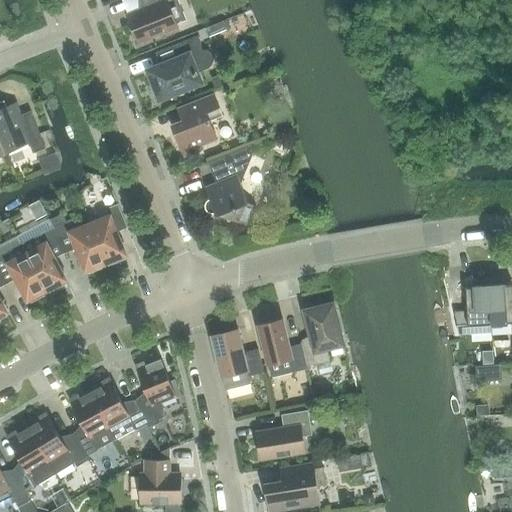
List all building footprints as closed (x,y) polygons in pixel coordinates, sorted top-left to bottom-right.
[(140,0),(144,8),(127,14),(139,43),(178,27),(177,24),(186,19),(178,0),(140,0)] [(206,28),(208,36),(227,29),(224,21),(205,28),(206,28)] [(202,50),(202,44),(198,35),(155,52),(161,66),(150,70),(161,97),(200,81),(196,72),(200,72),(209,68),(212,65),(214,59),(211,52),(208,50),(202,50)] [(215,94),(178,109),(183,120),(172,125),(184,156),(203,148),(201,144),(217,138),(210,120),(223,115),(215,94)] [(0,104),(0,137),(5,151),(29,142),(33,153),(46,148),(31,111),(20,115),(15,104),(2,109),(0,104)] [(248,202),(241,183),(253,155),(249,146),(208,162),(216,182),(211,184),(208,193),(210,198),(206,201),(205,204),(206,208),(208,211),(211,213),(216,212),(216,215),(220,213),(248,225),(256,206),(248,202)] [(128,227),(118,204),(106,208),(109,217),(90,224),(106,265),(123,258),(122,255),(125,253),(117,232),(128,227)] [(50,219),(53,226),(66,252),(77,248),(85,269),(89,268),(90,271),(106,265),(90,224),(79,228),(75,217),(66,221),(63,213),(50,219)] [(64,284),(62,281),(65,279),(55,258),(66,252),(53,226),(22,243),(27,253),(48,292),(64,284)] [(48,292),(27,253),(22,243),(0,254),(0,275),(5,284),(16,278),(27,299),(30,297),(32,300),(48,292)] [(511,283),(489,285),(491,323),(511,322),(511,283)] [(477,324),(491,323),(489,285),(465,286),(467,310),(454,310),(459,334),(478,333),(477,324)] [(300,342),(301,344),(306,366),(330,360),(326,347),(342,343),(332,304),(306,311),(313,339),(300,342)] [(259,325),(268,363),(272,377),(307,368),(306,366),(301,344),(289,347),(282,319),(259,325)] [(249,375),(264,372),(258,348),(243,352),(238,330),(212,336),(225,390),(251,383),(249,375)] [(452,356),(464,352),(460,338),(448,342),(452,356)] [(164,417),(162,402),(180,394),(175,380),(170,382),(161,359),(147,364),(145,361),(136,365),(148,396),(136,401),(147,424),(148,427),(159,422),(158,419),(164,417)] [(502,364),(478,365),(478,378),(503,377),(502,364)] [(136,430),(147,424),(136,401),(124,407),(109,378),(89,389),(110,427),(129,417),(136,430)] [(85,428),(74,434),(86,456),(97,450),(116,439),(110,427),(89,389),(69,399),(85,428)] [(308,410),(281,414),(283,427),(257,431),(261,459),(305,452),(302,436),(312,434),(308,410)] [(88,460),(86,456),(74,434),(62,441),(45,413),(26,425),(49,462),(56,474),(75,462),(77,466),(88,460)] [(56,474),(49,462),(26,425),(7,436),(24,464),(14,470),(26,492),(37,486),(37,485),(56,474)] [(170,459),(144,459),(144,473),(140,473),(141,503),(181,503),(181,481),(176,481),(176,473),(170,473),(170,459)] [(326,481),(323,467),(313,468),(312,463),(281,468),(283,480),(265,483),(270,511),(319,503),(317,489),(326,481)] [(27,496),(26,492),(14,470),(3,476),(0,470),(0,505),(8,501),(13,498),(15,502),(27,496)] [(72,511),(67,502),(50,511),(72,511)]
